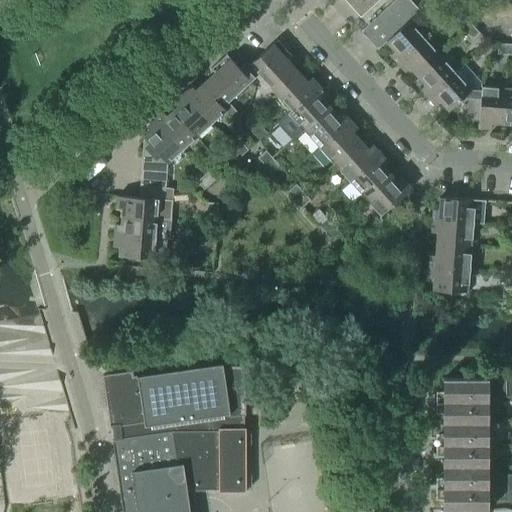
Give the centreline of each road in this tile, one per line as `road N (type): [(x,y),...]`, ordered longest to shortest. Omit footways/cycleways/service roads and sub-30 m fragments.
road 1 (residential): [(19,199),(260,0)]
road 2 (residential): [(511,165),(432,156),(293,8)]
road 3 (residential): [(405,511),(404,396),(396,388),(383,397),(382,511)]
